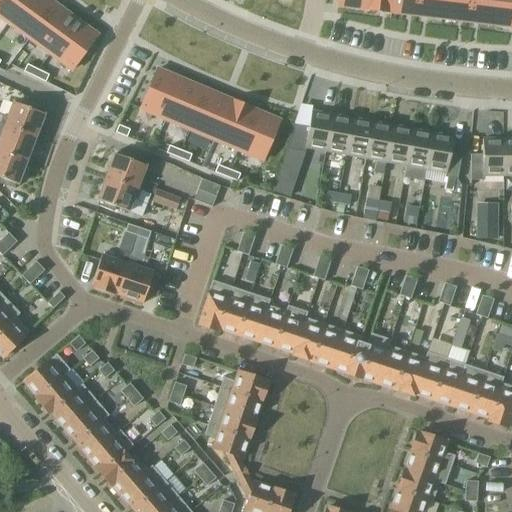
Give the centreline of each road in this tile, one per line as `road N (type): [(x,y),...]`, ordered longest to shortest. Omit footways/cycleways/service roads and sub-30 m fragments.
road 1 (residential): [(180,332),(215,225),(225,218),(511,285)]
road 2 (residential): [(86,307),(48,256),(45,219),(71,135),(139,0)]
road 3 (residential): [(511,90),(379,73),(302,52)]
road 4 (residential): [(348,396),(180,332)]
road 5 (residential): [(511,440),(348,396)]
road 6 (residential): [(302,52),(180,0)]
road 7 (residential): [(306,511),(348,396)]
